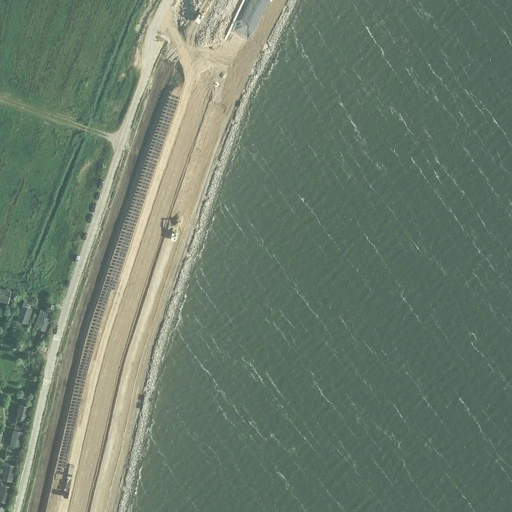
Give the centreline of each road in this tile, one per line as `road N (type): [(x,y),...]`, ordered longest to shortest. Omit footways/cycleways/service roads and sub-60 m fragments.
road 1 (tertiary): [(88,298),(143,130),(149,45),(169,0)]
road 2 (residential): [(88,298),(66,305),(19,495),(26,511)]
road 3 (tertiary): [(34,511),(88,298)]
road 4 (track): [(0,103),(120,142)]
